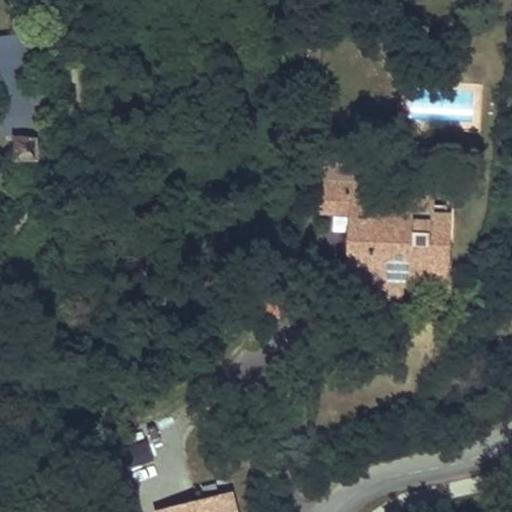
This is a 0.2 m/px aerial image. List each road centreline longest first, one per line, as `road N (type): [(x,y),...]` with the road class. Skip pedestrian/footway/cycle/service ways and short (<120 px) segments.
road 1 (track): [(0,239),(24,215),(67,127),(69,0)]
road 2 (unclassified): [(338,511),(375,480),(511,444)]
